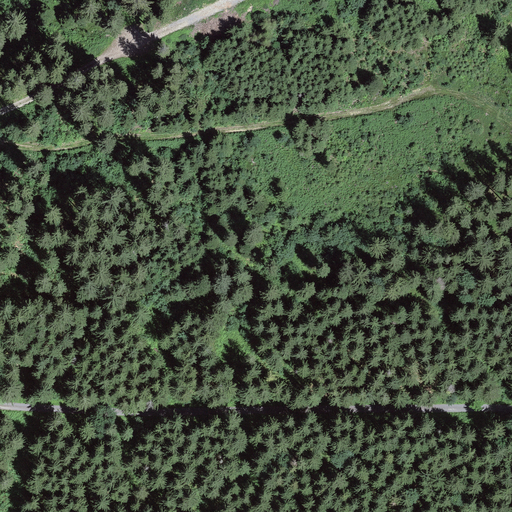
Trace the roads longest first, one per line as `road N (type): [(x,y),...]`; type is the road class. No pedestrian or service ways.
road 1 (track): [(511,407),(154,414),(0,404)]
road 2 (track): [(0,139),(41,147),(174,135),(387,110),(436,92)]
road 3 (track): [(0,111),(231,0)]
